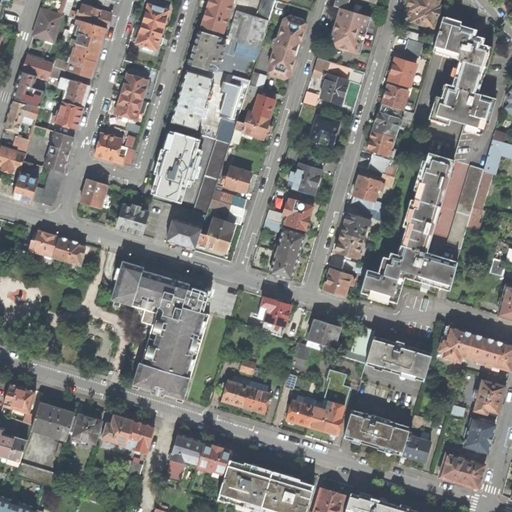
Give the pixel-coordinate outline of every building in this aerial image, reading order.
[(0,0),(0,19),(4,7),(10,8),(12,0),(0,0)] [(62,13),(66,0),(44,0),(42,7),(62,13)] [(66,0),(62,13),(68,15),(72,0),(66,0)] [(202,26),(223,33),(233,0),(209,0),(207,7),(202,26)] [(261,0),(255,18),(237,12),(227,39),(229,39),(261,49),(276,0),(261,0)] [(277,0),(312,11),(314,2),(307,0),(277,0)] [(335,0),(334,6),(340,8),(346,10),(349,0),(372,0),(374,1),(374,0),(335,0)] [(439,0),(412,0),(412,2),(410,10),(414,11),(411,21),(425,25),(434,27),(440,6),(438,5),(439,0)] [(290,5),(278,1),(276,7),(288,11),(290,5)] [(145,13),(143,22),(163,28),(164,26),(166,19),(168,10),(148,4),(145,13)] [(79,16),(78,19),(107,28),(109,20),(111,14),(82,6),(81,11),(78,10),(76,15),(79,16)] [(54,42),(62,15),(41,8),(38,19),(35,29),(38,30),(36,36),(45,39),(44,42),(51,44),(52,41),(54,42)] [(346,50),(357,53),(360,45),(363,42),(367,29),(366,25),(368,16),(346,10),(340,8),(338,14),(342,19),(340,25),(339,24),(337,25),(336,26),(335,28),(335,30),(336,32),(338,32),(337,35),(337,37),(331,40),(329,45),(340,48),(342,51),(346,50)] [(291,15),(288,16),(286,23),(282,22),(277,37),(274,38),(271,46),(273,50),(268,64),(272,66),(270,72),(271,75),(282,79),(285,78),(287,70),(292,72),(296,59),(294,55),(296,48),(297,45),(301,43),(305,31),(304,29),(301,28),(303,22),(302,19),(291,15)] [(69,53),(72,54),(97,62),(103,42),(107,28),(78,19),(68,16),(66,22),(76,25),(76,24),(81,25),(80,30),(77,29),(75,34),(77,35),(76,39),(72,38),(71,43),(69,53)] [(452,87),(478,94),(486,67),(487,67),(493,47),(483,44),(484,38),(478,37),(475,36),(477,30),(442,20),(439,29),(438,35),(434,48),(458,55),(457,60),(459,60),(452,87)] [(136,43),(157,49),(158,43),(160,36),(163,28),(143,22),(140,30),(136,43)] [(432,34),(434,27),(425,25),(423,32),(432,34)] [(422,43),(424,36),(404,30),(402,37),(408,39),(422,43)] [(189,64),(211,71),(213,66),(218,68),(225,43),(220,42),(221,38),(199,31),(194,47),(189,64)] [(254,69),(261,49),(229,39),(227,46),(236,49),(235,53),(253,59),(250,67),(254,69)] [(418,58),(422,43),(408,39),(403,54),(418,58)] [(48,79),(53,63),(27,54),(20,77),(13,98),(40,106),(45,91),(32,87),(35,75),(48,79)] [(67,71),(92,78),(94,70),(97,62),(72,54),(70,62),(67,71)] [(65,70),(67,71),(70,62),(55,58),(53,66),(65,70)] [(409,86),(416,64),(395,58),(392,68),(389,80),(409,86)] [(312,74),(319,77),(323,66),(330,69),(332,63),(317,59),(312,74)] [(348,68),(332,63),(330,69),(346,74),(348,68)] [(66,88),(62,100),(83,107),(86,96),(89,86),(63,78),(65,70),(53,66),(50,75),(61,79),(59,85),(66,88)] [(172,120),(197,128),(212,78),(187,70),(184,80),(183,80),(181,87),(182,87),(179,96),(177,102),(174,110),(175,111),(172,120)] [(267,75),(253,71),(251,80),(250,81),(249,84),(262,88),(267,75)] [(125,80),(121,93),(142,100),(146,88),(148,81),(148,79),(140,77),(141,74),(137,73),(136,76),(127,73),(125,80)] [(326,81),(321,97),(342,103),(346,90),(348,81),(328,74),(327,76),(324,75),(322,80),(326,81)] [(232,76),(230,83),(248,89),(249,85),(249,84),(250,81),(232,76)] [(237,120),(246,95),(248,89),(230,83),(224,82),(221,92),(227,94),(220,117),(224,119),(217,139),(230,143),(234,129),(237,120)] [(255,98),(259,88),(249,85),(248,89),(246,95),(255,98)] [(402,110),(408,91),(388,85),(385,93),(382,104),(402,110)] [(486,96),(478,94),(452,87),(449,86),(447,92),(444,91),(442,98),(435,97),(430,116),(449,122),(450,119),(466,123),(465,126),(482,131),(486,118),(490,119),(495,99),(486,96)] [(307,91),(303,103),(315,107),(318,95),(307,91)] [(115,113),(136,119),(136,118),(138,112),(142,100),(121,93),(118,105),(115,113)] [(274,105),(275,100),(259,94),(253,113),(269,118),(274,105)] [(36,119),(39,108),(13,100),(8,118),(5,127),(16,131),(12,147),(26,151),(34,125),(36,119)] [(51,121),(76,129),(80,118),(83,107),(62,100),(59,110),(57,115),(55,115),(53,114),(51,121)] [(298,118),(311,122),(316,107),(315,107),(303,103),(298,118)] [(402,117),(402,120),(400,125),(409,128),(414,114),(402,110),(382,104),(380,110),(385,112),(392,114),(402,117)] [(267,125),(269,118),(253,113),(249,112),(245,123),(237,120),(234,129),(235,129),(231,141),(238,143),(241,134),(251,138),(252,134),(263,138),(265,131),(270,132),(271,129),(272,127),(267,125)] [(397,125),(400,125),(402,120),(391,117),(384,115),(379,113),(378,113),(376,120),(373,131),(393,137),(397,125)] [(318,141),(316,145),(324,147),(325,144),(332,146),(335,134),(339,122),(318,116),(310,139),(318,141)] [(34,125),(45,128),(47,123),(36,119),(34,125)] [(496,129),(492,139),(502,142),(508,136),(510,133),(496,129)] [(152,190),(182,199),(200,139),(169,130),(160,160),(152,190)] [(44,166),(50,168),(63,172),(69,152),(74,137),(54,131),(44,166)] [(373,151),(391,156),(393,151),(389,150),(393,137),(373,131),(370,140),(367,149),(373,151)] [(95,155),(131,166),(136,149),(128,147),(127,149),(120,147),(123,140),(101,133),(98,145),(95,155)] [(511,136),(508,136),(502,142),(511,144),(511,136)] [(216,139),(210,159),(223,163),(223,164),(230,143),(217,139),(216,139)] [(511,144),(502,142),(492,139),(483,170),(483,171),(491,173),(495,174),(500,155),(511,157),(511,144)] [(265,144),(251,140),(249,147),(262,151),(265,144)] [(0,164),(20,170),(25,154),(0,145),(0,164)] [(299,159),(304,161),(307,152),(289,147),(285,161),(296,165),(297,162),(298,162),(299,159)] [(390,159),(391,156),(373,151),(372,153),(390,159)] [(428,152),(415,198),(441,205),(448,183),(455,160),(428,152)] [(388,166),(390,159),(372,153),(370,161),(388,166)] [(193,211),(206,214),(223,163),(210,159),(200,189),(193,211)] [(33,163),(24,160),(22,165),(32,168),(33,163)] [(385,174),(388,166),(370,161),(367,168),(385,174)] [(43,166),(33,163),(32,168),(41,171),(43,166)] [(293,187),(314,194),(316,188),(320,176),(322,170),(300,164),(297,173),(292,171),(289,179),(290,180),(295,181),(293,186),(293,187)] [(249,182),(252,173),(228,165),(222,182),(226,184),(225,185),(245,192),(249,182)] [(397,169),(388,166),(385,174),(395,177),(397,169)] [(447,244),(461,248),(467,227),(473,207),(483,171),(483,170),(469,166),(447,244)] [(51,205),(54,203),(63,172),(50,168),(43,188),(37,186),(33,199),(51,205)] [(481,209),(491,173),(483,171),(473,207),(481,209)] [(37,186),(39,179),(28,176),(29,174),(20,172),(19,176),(13,196),(22,199),(32,202),(33,199),(37,186)] [(0,192),(13,196),(19,176),(9,173),(7,181),(0,178),(0,192)] [(377,189),(380,182),(372,179),(365,177),(359,175),(356,187),(353,195),(374,201),(374,200),(377,189)] [(81,201),(109,210),(114,195),(105,193),(108,185),(102,183),(88,179),(81,201)] [(245,209),(248,199),(215,189),(212,198),(214,198),(245,209)] [(387,204),(374,200),(374,201),(353,195),(351,203),(362,207),(377,211),(384,213),(387,204)] [(288,215),(285,224),(306,230),(307,229),(308,229),(310,228),(311,224),(310,222),(309,221),(311,214),(314,205),(305,203),(302,202),(302,201),(290,197),(288,202),(286,201),(283,213),(288,215)] [(307,197),(305,203),(314,205),(316,200),(307,197)] [(241,223),(245,209),(214,198),(211,206),(231,212),(228,219),(241,223)] [(415,198),(401,244),(427,252),(427,251),(434,229),(441,205),(415,198)] [(117,228),(141,235),(148,212),(138,209),(139,207),(136,206),(133,205),(132,208),(124,205),(117,228)] [(376,215),(377,211),(362,207),(360,214),(374,218),(376,215)] [(477,224),(481,209),(473,207),(467,227),(475,229),(477,224)] [(269,209),(266,219),(278,222),(281,213),(269,209)] [(369,226),(370,221),(347,214),(345,222),(342,232),(362,238),(366,225),(369,226)] [(195,250),(198,241),(200,234),(203,227),(174,218),(166,242),(174,244),(195,250)] [(235,225),(214,218),(208,237),(200,234),(198,241),(206,244),(206,245),(226,251),(230,238),(235,225)] [(264,227),(279,231),(281,223),(278,222),(266,219),(264,227)] [(284,229),(278,251),(298,257),(301,246),(305,235),(284,229)] [(50,266),(53,257),(59,237),(49,234),(38,231),(35,241),(31,239),(28,249),(41,253),(38,262),(50,266)] [(358,251),(362,238),(342,232),(338,243),(336,250),(359,258),(361,252),(358,251)] [(71,240),(59,237),(53,257),(80,265),(85,248),(80,246),(80,243),(71,240)] [(361,291),(397,301),(405,275),(428,282),(449,288),(458,260),(427,251),(427,252),(401,244),(396,260),(389,258),(388,261),(382,260),(378,273),(368,270),(361,291)] [(271,273),(292,279),(295,268),(298,257),(278,251),(271,273)] [(502,275),(504,267),(499,266),(501,259),(494,258),(490,272),(502,275)] [(356,272),(358,263),(345,259),(342,268),(356,272)] [(123,260),(111,299),(145,309),(143,314),(145,315),(149,322),(149,324),(153,325),(141,362),(139,362),(133,384),(184,399),(210,314),(203,312),(205,308),(202,307),(203,303),(202,303),(203,299),(200,293),(198,292),(197,292),(197,291),(193,290),(194,287),(189,286),(190,284),(143,269),(143,267),(134,264),(123,260)] [(348,284),(351,276),(330,269),(328,279),(325,288),(345,294),(348,284)] [(511,285),(506,284),(498,314),(511,318),(511,285)] [(262,327),(283,333),(291,305),(281,302),(264,297),(261,305),(268,307),(264,320),(262,327)] [(257,318),(264,320),(268,307),(261,305),(257,318)] [(315,319),(309,339),(325,344),(334,347),(341,327),(325,322),(315,319)] [(467,357),(473,334),(449,326),(447,338),(443,337),(438,355),(459,361),(460,356),(467,357)] [(350,358),(365,363),(373,337),(358,332),(350,358)] [(511,345),(473,334),(467,357),(474,359),(474,362),(499,370),(500,367),(510,370),(511,361),(511,345)] [(395,342),(374,335),(373,337),(365,363),(395,372),(424,380),(432,352),(408,345),(403,344),(404,342),(396,339),(395,342)] [(323,349),(325,344),(309,339),(307,344),(311,346),(323,349)] [(293,356),(307,360),(311,346),(307,344),(297,341),(293,356)] [(255,367),(256,363),(244,360),(241,371),(253,374),(254,372),(255,367)] [(323,403),(315,401),(308,426),(323,431),(329,433),(329,434),(330,436),(332,437),(334,437),(336,436),(337,435),(338,435),(344,415),(341,415),(344,405),(345,405),(350,387),(343,385),(346,374),(329,369),(327,377),(330,378),(323,403)] [(297,376),(288,373),(284,385),(294,388),(297,376)] [(501,378),(489,375),(487,381),(482,379),(474,409),(487,413),(488,409),(498,412),(502,398),(505,386),(500,384),(501,378)] [(230,403),(243,407),(251,381),(240,378),(238,383),(228,380),(221,400),(230,403)] [(258,411),(265,413),(271,393),(260,390),(262,384),(251,381),(243,407),(258,411)] [(4,405),(29,413),(36,390),(24,386),(11,382),(4,405)] [(303,403),(293,400),(286,420),(287,420),(288,421),(288,423),(290,424),(292,425),(294,425),(296,423),(299,424),(308,426),(315,401),(305,397),(303,403)] [(40,402),(36,415),(33,424),(31,429),(68,440),(70,430),(75,415),(75,413),(58,408),(40,402)] [(463,416),(466,407),(457,405),(453,404),(451,413),(463,416)] [(409,430),(410,426),(352,409),(344,436),(373,445),(402,454),(402,453),(408,431),(409,430)] [(33,424),(36,415),(30,413),(29,414),(25,415),(23,421),(33,424)] [(79,417),(75,415),(70,430),(75,432),(73,440),(81,442),(82,439),(95,443),(97,436),(102,437),(106,424),(101,423),(102,421),(90,417),(80,414),(79,417)] [(107,421),(106,424),(102,437),(127,444),(134,420),(123,416),(114,414),(111,423),(107,421)] [(414,415),(410,426),(409,430),(416,432),(418,427),(422,428),(425,418),(414,415)] [(495,424),(471,418),(469,428),(466,427),(464,434),(467,435),(465,441),(463,440),(462,444),(488,452),(492,437),(495,424)] [(144,423),(134,420),(127,444),(126,446),(130,447),(132,444),(134,445),(134,448),(147,452),(155,426),(144,423)] [(0,455),(21,461),(28,440),(3,432),(4,429),(0,428),(0,455)] [(416,458),(425,461),(430,442),(410,435),(411,432),(408,431),(402,453),(416,458)] [(179,433),(171,458),(184,462),(185,458),(198,462),(205,441),(192,438),(179,433)] [(220,446),(205,441),(198,462),(197,467),(212,472),(213,469),(225,473),(229,459),(232,450),(220,446)] [(482,475),(484,465),(464,459),(464,458),(458,456),(458,457),(446,453),(440,475),(478,487),(482,475)] [(138,480),(143,465),(130,460),(123,457),(118,474),(125,476),(125,475),(138,480)] [(237,462),(229,459),(225,473),(218,498),(222,499),(217,511),(306,511),(315,485),(304,482),(298,480),(299,477),(294,476),(294,474),(287,472),(287,474),(259,465),(259,464),(256,463),(252,462),(252,463),(247,462),(247,464),(237,462)] [(21,463),(16,476),(47,485),(54,487),(58,475),(21,463)] [(197,467),(186,464),(184,470),(169,466),(167,471),(182,476),(193,479),(197,467)] [(0,471),(0,472),(0,485),(42,499),(47,485),(16,476),(0,471)] [(180,481),(182,476),(167,471),(165,477),(180,481)] [(334,491),(322,487),(314,511),(341,511),(347,495),(334,491)] [(371,498),(351,492),(345,511),(422,511),(410,508),(410,510),(401,507),(401,506),(386,501),(371,497),(371,498)] [(0,511),(36,511),(39,507),(0,493),(0,511)] [(86,511),(105,511),(108,505),(84,497),(79,509),(86,511)]
